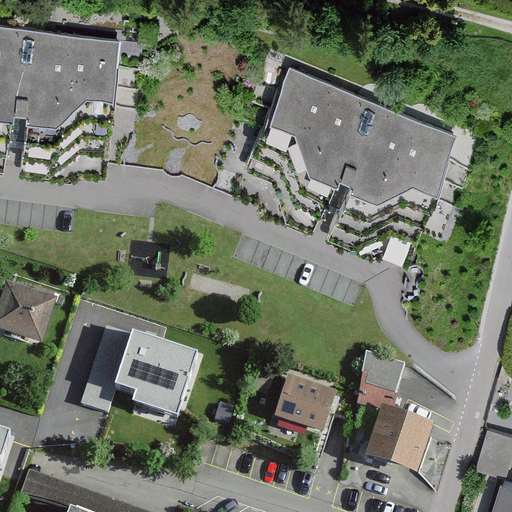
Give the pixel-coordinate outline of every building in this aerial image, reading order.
[(0,161),(58,166),(83,147),(111,149),(121,34),(0,23),(0,161)] [(248,170),(276,181),(289,213),(363,242),(392,231),(418,242),(462,135),(292,65),(248,170)] [(58,306),(9,288),(0,313),(0,333),(42,349),(58,306)] [(206,359),(104,328),(82,398),(185,429),(206,359)] [(408,368),(367,357),(361,408),(380,413),(382,404),(397,408),(408,368)] [(340,397),(293,381),(280,420),(326,436),(340,397)] [(438,428),(386,412),(371,462),(422,478),(438,428)] [(477,463),(507,472),(511,454),(511,430),(489,424),(477,463)] [(0,470),(9,444),(0,441),(0,470)] [(136,511),(32,473),(24,496),(66,511),(136,511)] [(511,511),(511,483),(505,481),(495,511),(511,511)]
